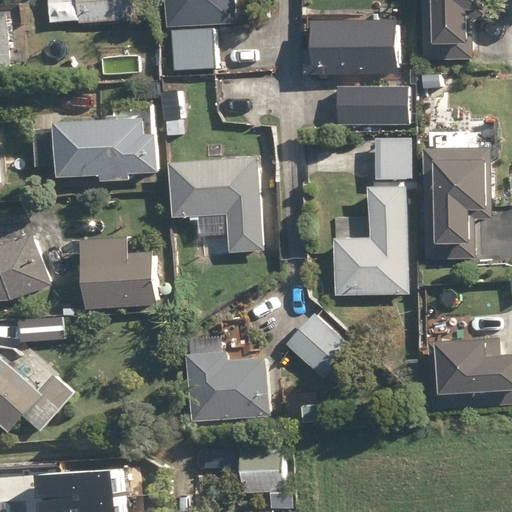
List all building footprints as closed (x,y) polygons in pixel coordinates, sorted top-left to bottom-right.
[(84,0),(87,24),(150,19),(148,0),(84,0)] [(175,0),(176,29),(246,27),(245,0),(175,0)] [(495,0),(430,0),(430,55),(483,55),(483,11),(495,11),(495,0)] [(0,76),(20,76),(18,17),(0,17),(0,76)] [(315,55),(316,78),(409,77),(408,24),(326,26),(326,54),(315,55)] [(183,34),(185,73),(225,71),(223,31),(183,34)] [(44,65),(62,65),(62,55),(44,55),(44,65)] [(346,89),(346,127),(418,126),(418,89),(346,89)] [(110,178),(110,184),(139,182),(139,178),(170,175),(167,137),(157,137),(156,123),(161,123),(160,108),(125,111),(126,123),(68,128),(68,131),(42,133),(45,170),(69,169),(70,181),(110,178)] [(441,162),(463,163),(464,145),(469,145),(469,127),(463,127),(464,114),(442,113),(441,162)] [(174,122),(174,138),(189,137),(188,122),(174,122)] [(0,137),(0,192),(11,192),(7,136),(0,137)] [(383,158),(382,180),(418,181),(419,140),(383,139),(382,148),(379,148),(378,158),(383,158)] [(184,222),(204,220),(205,237),(239,234),(240,255),(274,253),(270,161),(180,167),(184,222)] [(345,298),(418,298),(418,190),(380,190),(381,242),(344,242),(345,298)] [(437,198),(438,259),(501,257),(500,196),(437,198)] [(138,238),(90,240),(93,308),(165,306),(163,253),(138,254),(138,238)] [(0,251),(0,304),(21,303),(64,289),(47,239),(11,251),(0,251)] [(293,346),(331,381),(360,350),(324,316),(309,332),(307,331),(293,346)] [(24,322),(26,344),(67,340),(65,325),(62,325),(61,319),(24,322)] [(509,340),(450,341),(451,393),(511,392),(511,356),(509,357),(509,340)] [(0,419),(19,436),(33,421),(48,435),(84,396),(63,376),(48,392),(0,347),(0,419)] [(256,421),(256,428),(270,427),(270,420),(280,419),(276,361),(196,367),(200,425),(256,421)] [(414,370),(414,383),(426,382),(426,370),(414,370)] [(310,409),(311,426),(337,425),(336,407),(310,409)] [(298,445),(255,447),(257,494),(300,492),(298,445)] [(218,471),(251,471),(251,450),(219,449),(218,471)] [(131,511),(129,469),(48,473),(49,511),(131,511)] [(284,495),(284,511),(306,511),(306,495),(284,495)]
